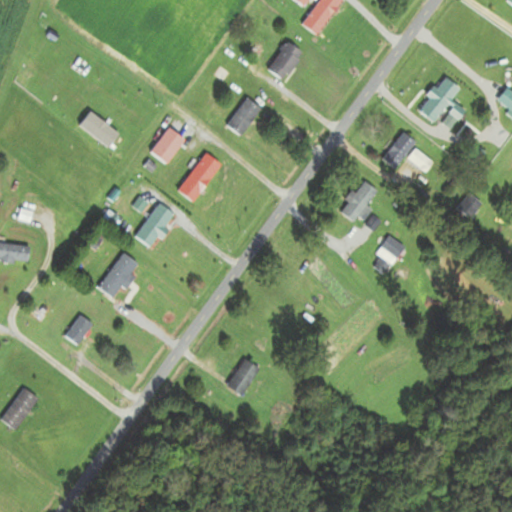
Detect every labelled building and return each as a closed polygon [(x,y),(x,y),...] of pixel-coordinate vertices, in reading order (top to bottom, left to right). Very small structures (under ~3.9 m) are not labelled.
[(312,38),(336,1),(335,0),(312,0),(295,28),(312,38)] [(511,0),(497,0),(511,12),(511,0)] [(297,55),(279,43),(259,72),(276,84),(297,55)] [(458,112),(446,102),(454,91),(437,78),(411,111),(428,124),(438,111),(451,121),(458,112)] [(233,139),(256,112),(240,99),(217,126),(233,139)] [(69,126),(102,150),(108,143),(75,118),(69,126)] [(398,160),(418,174),(426,163),(406,149),(410,144),(395,133),(374,161),(388,172),(398,160)] [(480,153),(468,147),(460,161),(472,167),(480,153)] [(215,168),(198,155),(169,193),(185,206),(215,168)] [(358,223),(367,212),(360,206),(371,194),(359,183),(332,213),(346,226),(352,218),(358,223)] [(448,212),(465,223),(476,205),(460,194),(448,212)] [(169,216),(152,205),(128,240),(145,251),(169,216)] [(399,248),(383,236),(370,254),(386,266),(399,248)] [(26,249),(0,245),(0,262),(24,265),(26,249)] [(90,290),(108,303),(134,267),(116,254),(90,290)] [(71,348),(88,326),(73,315),(57,337),(71,348)] [(219,389),(235,399),(253,370),(236,360),(219,389)] [(0,426),(7,433),(34,401),(18,388),(0,409),(0,426)]
